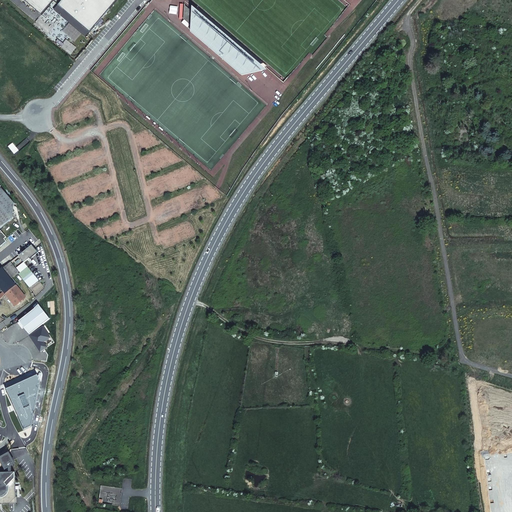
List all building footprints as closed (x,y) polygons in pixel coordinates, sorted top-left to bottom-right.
[(23,0),(41,15),(54,0),(23,0)] [(62,0),(58,5),(90,32),(117,0),(62,0)] [(0,186),(0,247),(6,241),(4,239),(6,237),(0,229),(0,227),(11,218),(13,200),(0,186)] [(33,245),(20,255),(25,262),(30,258),(31,259),(32,258),(32,257),(37,252),(33,246),(34,246),(33,245)] [(11,278),(18,272),(10,262),(3,268),(11,278)] [(6,294),(16,286),(11,278),(3,268),(0,270),(0,286),(4,292),(6,294)] [(15,306),(26,298),(16,286),(6,294),(6,295),(15,306)] [(34,309),(19,321),(29,335),(50,319),(39,304),(34,309)] [(29,335),(40,352),(47,347),(44,342),(51,337),(43,326),(29,335)] [(41,382),(38,375),(5,390),(24,429),(32,426),(41,382)] [(511,511),(511,452),(484,456),(490,511),(511,511)] [(9,453),(0,458),(6,468),(14,463),(9,453)] [(0,472),(0,504),(10,504),(16,497),(15,472),(0,472)]
